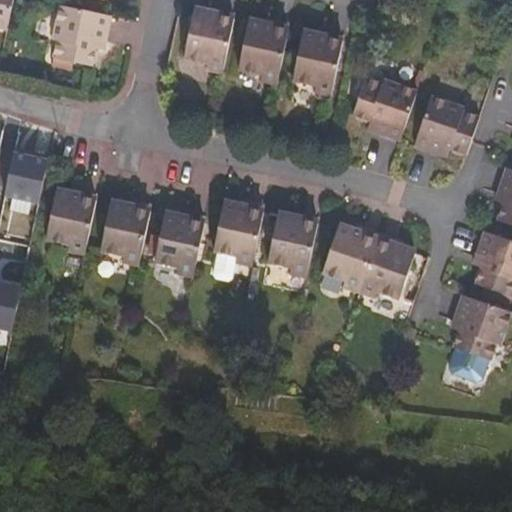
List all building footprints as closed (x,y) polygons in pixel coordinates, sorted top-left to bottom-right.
[(0,0),(0,29),(3,30),(9,0),(0,0)] [(441,6),(425,1),(422,13),(437,19),(441,6)] [(100,44),(105,18),(55,8),(48,40),(53,42),(50,58),(88,67),(92,50),(93,42),(100,44)] [(205,11),(203,17),(213,19),(214,13),(205,11)] [(217,79),(228,23),(213,19),(203,17),(190,14),(179,63),(200,69),(199,75),(217,79)] [(284,35),(285,28),(259,22),(258,28),(284,35)] [(271,90),(284,35),(258,28),(243,26),(231,76),(255,80),(254,87),(271,90)] [(353,28),(350,39),(359,41),(361,30),(353,28)] [(312,41),(323,44),(325,39),(314,36),(312,41)] [(327,103),(339,48),(323,44),(312,41),(298,38),(286,87),(310,92),(308,99),(327,103)] [(98,51),(100,44),(93,42),(92,50),(98,51)] [(383,140),(402,89),(387,84),(385,89),(368,82),(355,121),(371,127),(379,129),(376,138),(383,140)] [(396,144),(412,93),(402,89),(383,140),(396,144)] [(416,95),(412,93),(396,144),(399,146),(416,95)] [(421,152),(439,103),(431,100),(413,150),(421,152)] [(470,143),(477,121),(462,115),(463,112),(439,103),(421,152),(432,156),(435,149),(447,154),(461,160),(462,156),(465,157),(470,143)] [(308,137),(310,126),(297,123),(295,135),(308,137)] [(379,129),(371,127),(369,135),(376,138),(379,129)] [(446,162),(447,154),(435,149),(432,156),(446,162)] [(7,195),(41,202),(51,157),(34,153),(34,157),(15,153),(7,195)] [(511,174),(505,172),(497,194),(504,198),(502,206),(496,222),(511,227),(511,174)] [(82,259),(95,200),(79,197),(69,195),(56,192),(44,241),(65,246),(64,254),(82,259)] [(504,198),(497,194),(494,203),(502,206),(504,198)] [(257,211),(260,205),(234,200),(232,206),(257,211)] [(150,214),(151,207),(126,201),(124,207),(150,214)] [(89,252),(98,254),(110,204),(101,202),(89,252)] [(246,269),(257,211),(232,206),(219,203),(208,252),(229,257),(227,265),(246,269)] [(136,272),(150,214),(124,207),(110,204),(98,254),(119,260),(117,268),(136,272)] [(175,217),(184,219),(185,212),(177,210),(175,217)] [(289,218),(299,220),(300,214),(291,211),(289,218)] [(188,279),(200,222),(184,219),(175,217),(161,214),(151,263),(171,267),(169,275),(188,279)] [(303,279),(314,224),(299,220),(289,218),(275,216),(264,263),(287,268),(286,276),(303,279)] [(370,243),(373,237),(348,229),(347,235),(370,243)] [(352,297),(370,243),(347,235),(335,231),(319,277),(340,284),(337,292),(352,297)] [(511,245),(483,235),(474,257),(483,261),(479,269),(473,285),(479,287),(510,298),(511,293),(511,245)] [(397,245),(373,237),(370,243),(395,251),(397,245)] [(395,251),(370,243),(352,297),(369,304),(372,295),(394,303),(410,256),(395,251)] [(483,261),(474,257),(471,265),(479,269),(483,261)] [(25,288),(0,282),(0,327),(17,331),(25,288)] [(507,307),(510,298),(479,287),(476,295),(507,307)] [(509,316),(460,298),(451,324),(459,327),(457,334),(451,350),(488,364),(493,347),(497,349),(509,316)] [(459,327),(451,324),(448,331),(457,334),(459,327)]
